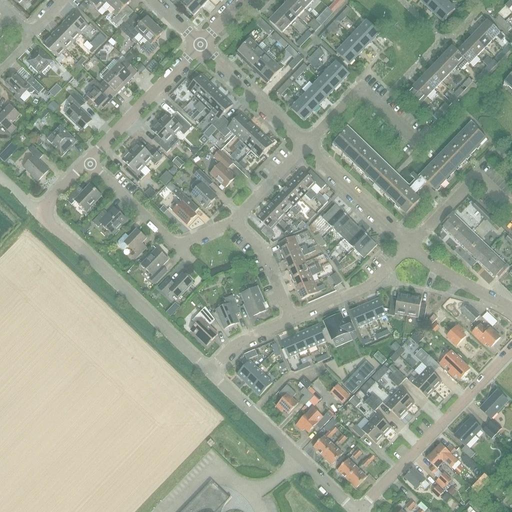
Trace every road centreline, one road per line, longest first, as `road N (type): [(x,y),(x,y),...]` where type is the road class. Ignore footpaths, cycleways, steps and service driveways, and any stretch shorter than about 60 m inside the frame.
road 1 (tertiary): [(207,369),(38,213)]
road 2 (residential): [(358,511),(511,351)]
road 3 (tertiary): [(355,511),(207,369)]
road 4 (tertiary): [(87,161),(200,45)]
road 5 (residential): [(305,147),(360,94),(423,144)]
road 6 (residential): [(305,147),(200,45)]
road 7 (residential): [(289,318),(364,287),(408,244)]
road 8 (residential): [(408,244),(305,147)]
road 9 (residential): [(408,244),(475,181),(511,203)]
road 10 (residential): [(176,247),(87,161)]
road 11 (residential): [(511,311),(408,244)]
